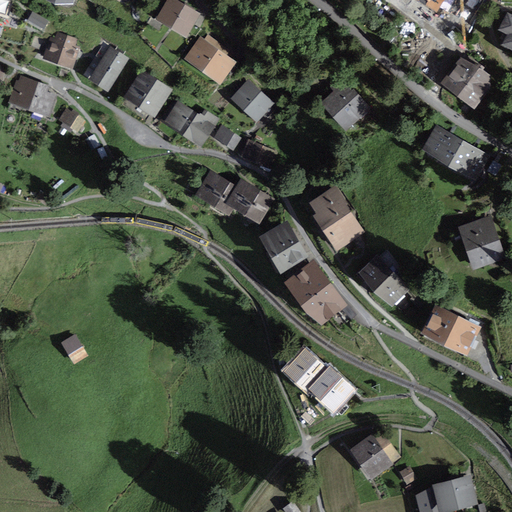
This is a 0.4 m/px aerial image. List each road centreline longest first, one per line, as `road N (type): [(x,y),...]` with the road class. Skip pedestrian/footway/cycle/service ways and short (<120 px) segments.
road 1 (residential): [(511,391),(374,323),(269,181),(227,156),(185,152),(143,133),(83,89),(46,78)]
road 2 (residential): [(0,209),(97,196),(163,201),(130,177),(79,105),(46,78)]
road 3 (residential): [(501,145),(432,101),(313,0)]
